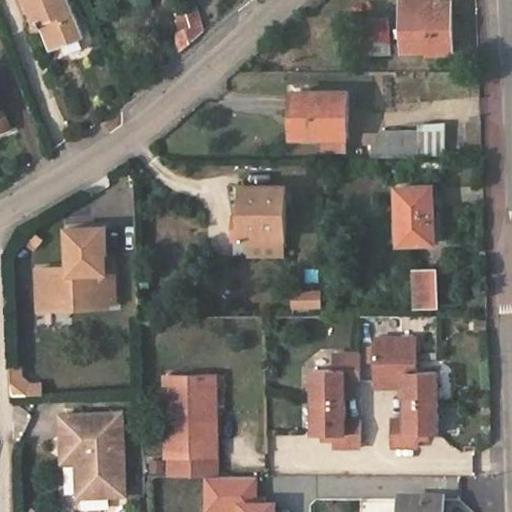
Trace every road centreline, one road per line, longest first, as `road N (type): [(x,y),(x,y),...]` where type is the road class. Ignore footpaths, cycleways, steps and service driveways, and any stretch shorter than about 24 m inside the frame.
road 1 (residential): [(285,0),(151,114),(0,214)]
road 2 (unknown): [(291,492),(511,492)]
road 3 (residential): [(4,511),(0,375)]
